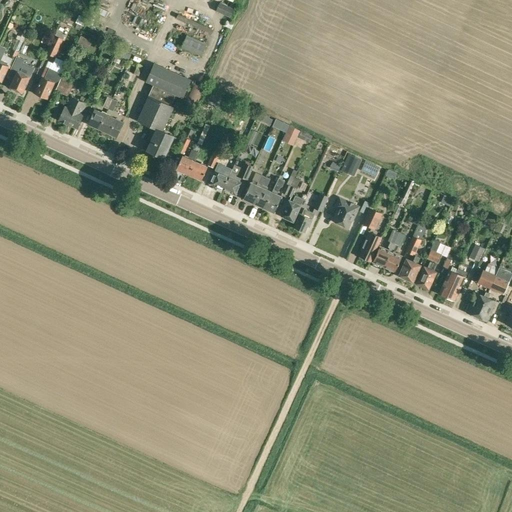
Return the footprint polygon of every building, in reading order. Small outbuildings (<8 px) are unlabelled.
[(233,19),(237,10),(220,2),(216,11),(233,19)] [(102,5),(99,9),(108,14),(110,10),(102,5)] [(184,15),(201,23),(204,17),(187,9),(184,15)] [(231,21),(228,27),(235,30),(238,24),(231,21)] [(55,57),(63,39),(54,35),(46,53),(55,57)] [(88,49),(92,41),(81,36),(77,44),(88,49)] [(201,56),(206,46),(185,37),(181,47),(201,56)] [(105,50),(115,54),(117,48),(108,43),(105,50)] [(0,80),(1,81),(9,66),(0,61),(6,48),(0,44),(0,80)] [(139,121),(153,127),(162,131),(163,131),(173,107),(171,106),(176,94),(183,98),(191,80),(154,63),(146,81),(153,84),(148,96),(149,97),(139,121)] [(18,72),(11,87),(12,88),(13,90),(15,91),(17,90),(21,92),(25,82),(27,82),(29,77),(31,78),(35,69),(38,70),(40,68),(31,64),(26,76),(18,72)] [(139,76),(143,66),(138,64),(134,73),(139,76)] [(49,67),(44,77),(42,76),(35,92),(47,98),(54,83),(57,84),(62,73),(49,67)] [(61,78),(59,83),(55,90),(68,96),(74,84),(61,78)] [(196,108),(205,88),(192,82),(182,102),(196,108)] [(221,96),(208,89),(202,101),(215,107),(221,96)] [(76,106),(68,124),(77,128),(83,114),(81,113),(83,109),(89,111),(97,95),(92,92),(88,99),(86,98),(84,102),(82,101),(80,107),(76,106)] [(59,120),(68,124),(76,106),(80,107),(82,101),(71,96),(66,107),(65,106),(59,120)] [(109,109),(113,99),(107,96),(103,106),(109,109)] [(109,109),(113,111),(117,101),(113,99),(109,109)] [(252,108),(243,104),(240,110),(249,114),(252,108)] [(106,114),(95,109),(89,123),(100,128),(106,114)] [(106,114),(100,128),(117,136),(123,122),(106,114)] [(257,119),(264,122),(266,116),(260,114),(257,119)] [(288,125),(281,139),(292,145),(296,136),(299,130),(288,125)] [(162,131),(153,127),(150,134),(154,136),(147,150),(164,157),(174,136),(163,131),(162,131)] [(300,131),(297,137),(309,142),(312,136),(300,131)] [(184,137),(180,145),(177,151),(184,154),(190,140),(184,137)] [(260,168),(267,151),(261,149),(254,165),(260,168)] [(192,150),(189,158),(182,155),(176,168),(189,174),(195,161),(196,161),(199,153),(192,150)] [(207,165),(213,167),(214,166),(219,153),(214,151),(207,165)] [(362,162),(351,158),(345,172),(355,177),(362,162)] [(195,161),(189,174),(202,179),(207,166),(196,161),(195,161)] [(330,168),(337,171),(340,167),(335,165),(336,163),(333,161),(330,168)] [(372,175),(376,166),(365,161),(361,170),(372,175)] [(248,179),(254,166),(245,162),(239,175),(248,179)] [(223,167),(221,173),(215,171),(210,183),(223,189),(231,171),(223,167)] [(286,183),(282,193),(286,195),(295,177),(294,177),(297,170),(293,169),(287,184),(286,183)] [(231,171),(223,189),(236,194),(241,182),(240,182),(241,178),(236,175),(237,174),(231,171)] [(257,185),(251,182),(244,198),(245,198),(245,199),(249,201),(250,201),(254,203),(266,177),(262,175),(257,185)] [(270,179),(266,177),(254,203),(258,204),(259,205),(263,207),(264,207),(265,207),(272,192),(266,189),(270,179)] [(272,192),(265,207),(268,209),(268,210),(272,211),(273,211),(274,212),(281,196),(277,194),(280,187),(283,186),(285,180),(279,177),(272,192)] [(295,177),(286,195),(291,197),(295,189),(296,188),(299,179),(295,177)] [(414,181),(410,178),(398,203),(403,205),(414,181)] [(320,192),(314,208),(323,211),(329,196),(320,192)] [(299,205),(301,206),(303,199),(295,195),(292,201),(289,199),(282,215),(286,217),(287,220),(290,221),(292,220),(293,220),(299,205)] [(335,215),(333,220),(348,227),(352,219),(351,219),(352,217),(354,217),(359,205),(339,197),(335,206),(338,207),(335,215)] [(301,214),(300,213),(294,227),(298,229),(298,230),(302,232),(303,231),(305,232),(307,226),(309,226),(315,213),(304,208),(301,214)] [(369,208),(362,223),(375,229),(382,213),(369,208)] [(412,236),(406,251),(415,255),(417,250),(422,240),(421,239),(429,223),(421,219),(413,236),(412,236)] [(384,249),(379,247),(373,261),(374,262),(374,264),(377,265),(379,264),(384,266),(399,232),(393,229),(387,241),(390,242),(388,246),(389,248),(389,249),(385,247),(384,249)] [(371,261),(381,236),(369,231),(364,241),(361,249),(362,249),(359,256),(361,257),(361,258),(364,260),(365,258),(371,261)] [(405,235),(399,232),(384,266),(388,268),(389,271),(391,272),(394,271),(395,271),(401,257),(397,255),(397,253),(393,251),(394,250),(396,250),(398,246),(400,247),(405,235)] [(436,239),(431,249),(427,258),(437,262),(441,253),(436,251),(441,242),(436,239)] [(479,261),(485,248),(475,244),(469,257),(479,261)] [(443,267),(447,269),(457,248),(452,246),(443,267)] [(416,255),(413,262),(406,259),(399,275),(413,281),(420,265),(419,264),(422,258),(416,255)] [(427,259),(424,266),(417,283),(428,288),(436,271),(434,270),(437,264),(427,259)] [(488,263),(485,270),(483,269),(477,282),(490,288),(499,268),(488,263)] [(439,293),(448,297),(454,283),(452,282),(458,269),(453,267),(451,270),(449,269),(439,293)] [(454,283),(448,297),(455,300),(467,272),(459,268),(458,269),(452,282),(454,283)] [(499,268),(490,288),(502,294),(508,280),(506,279),(508,272),(499,268)] [(467,312),(477,316),(486,297),(476,292),(467,312)] [(486,297),(477,316),(487,321),(496,301),(486,297)]
